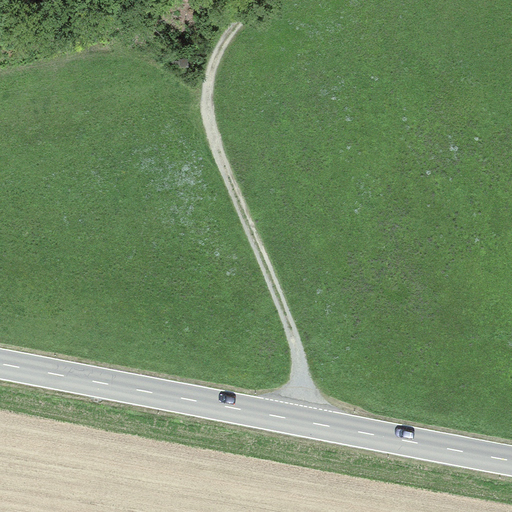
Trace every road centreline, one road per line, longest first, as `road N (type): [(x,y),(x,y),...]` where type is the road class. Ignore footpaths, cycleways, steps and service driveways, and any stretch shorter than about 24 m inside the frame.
road 1 (secondary): [(511,461),(0,365)]
road 2 (track): [(297,423),(302,379),(290,330),(212,143),(207,103),(225,42),(266,0)]
